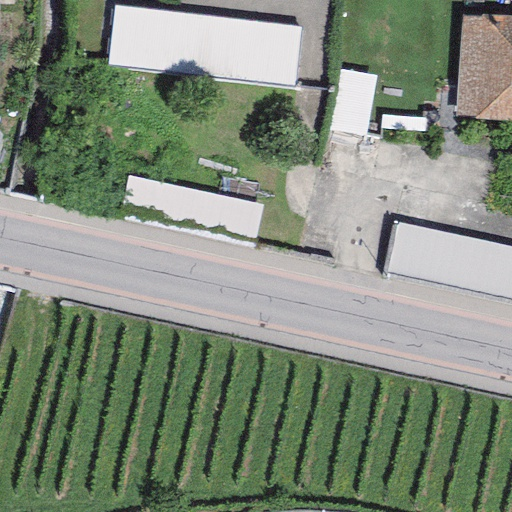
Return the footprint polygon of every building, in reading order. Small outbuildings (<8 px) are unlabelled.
[(300,27),(115,7),(106,67),(294,90),(300,27)] [(511,123),(511,16),(461,14),(456,118),(511,123)] [(461,240),(502,167),(421,140),(360,120),(322,231),(375,244),(386,208),(461,240)] [(265,216),(136,185),(127,221),(257,252),(265,216)] [(511,252),(399,228),(389,273),(511,299),(511,252)]
